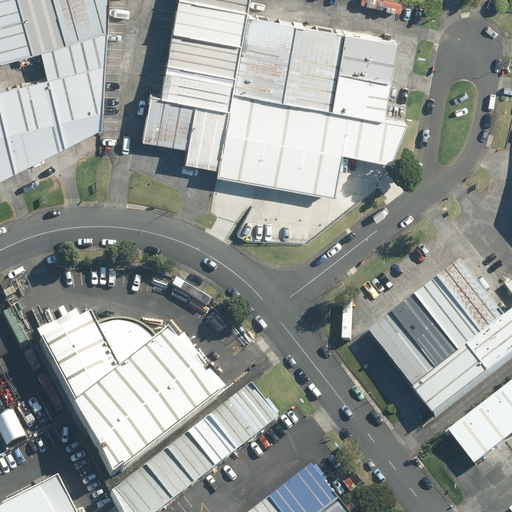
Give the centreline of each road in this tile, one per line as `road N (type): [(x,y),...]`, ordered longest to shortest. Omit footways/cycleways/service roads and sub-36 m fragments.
road 1 (residential): [(423,194),(459,39),(478,36),(493,58),(481,132),(455,172)]
road 2 (residential): [(0,251),(67,228),(143,231),(201,251),(273,310)]
road 3 (residential): [(273,310),(428,511)]
road 4 (residential): [(273,310),(423,194)]
